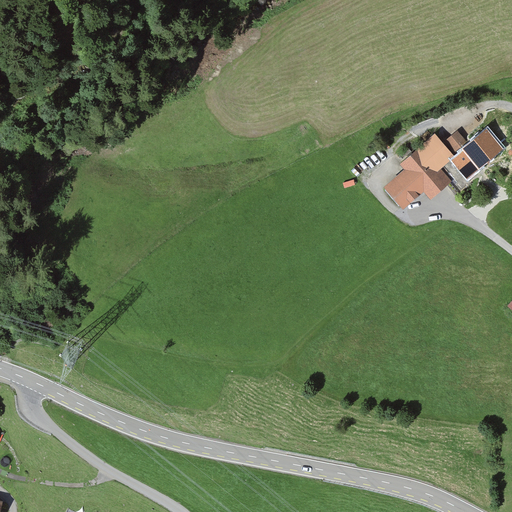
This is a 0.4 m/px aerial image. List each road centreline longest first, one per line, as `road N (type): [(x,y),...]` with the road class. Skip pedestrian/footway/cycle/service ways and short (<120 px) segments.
road 1 (secondary): [(465,511),(414,489),(148,432),(32,382)]
road 2 (unclassified): [(32,382),(28,405),(37,417),(182,511)]
